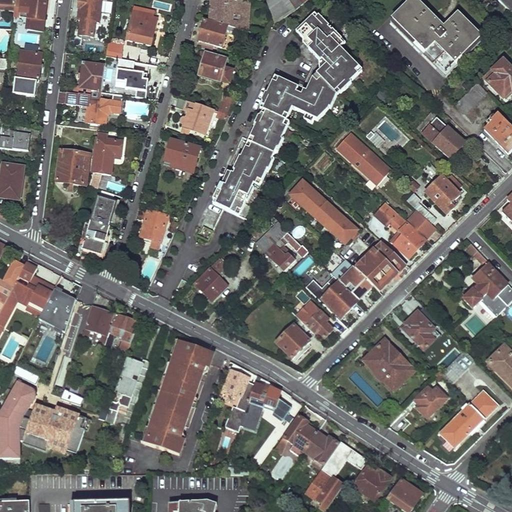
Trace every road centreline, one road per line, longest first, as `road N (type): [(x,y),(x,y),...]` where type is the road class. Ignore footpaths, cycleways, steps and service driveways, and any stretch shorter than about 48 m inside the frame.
road 1 (residential): [(107,287),(193,0)]
road 2 (residential): [(65,0),(34,250)]
road 3 (residential): [(302,392),(464,226)]
road 4 (tertiary): [(107,287),(302,392)]
road 5 (tertiary): [(302,392),(451,486)]
road 6 (unknown): [(92,279),(47,420)]
